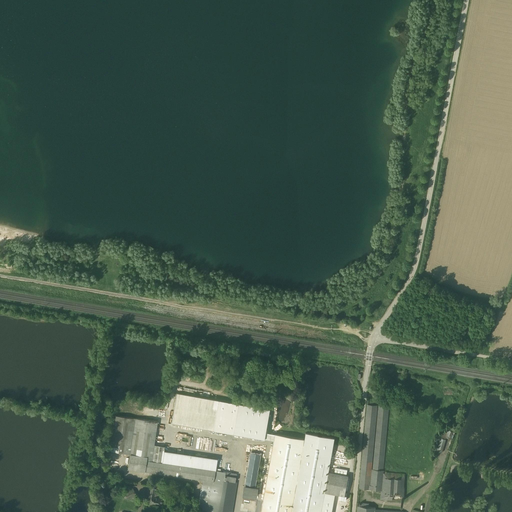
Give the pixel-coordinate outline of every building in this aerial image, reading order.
[(238,404),(177,393),(172,422),(233,433),(238,404)] [(269,409),(238,404),(233,433),(264,439),(265,432),(266,428),(266,427),(269,409)] [(368,404),(360,489),(371,490),(379,405),(368,404)] [(379,405),(371,490),(381,491),(383,472),(389,406),(379,405)] [(131,454),(129,469),(159,473),(203,480),(201,495),(199,507),(202,508),(201,511),(233,511),(238,483),(235,482),(236,474),(228,472),(223,472),(215,471),(215,470),(217,459),(164,451),(165,447),(154,445),(158,421),(113,415),(108,451),(131,454)] [(275,434),(265,432),(264,439),(274,441),(275,434)] [(335,438),(306,433),(304,439),(290,511),(320,511),(325,492),(335,438)] [(290,511),(304,439),(275,434),(274,441),(260,511),(290,511)] [(260,454),(251,453),(245,487),(244,487),(243,496),(255,497),(257,489),(254,488),(260,454)] [(349,476),(329,472),(325,492),(335,494),(340,495),(345,496),(349,476)] [(381,497),(401,499),(401,498),(402,497),(403,497),(404,498),(404,495),(405,487),(404,487),(405,474),(383,472),(381,491),(381,493),(381,497)] [(146,495),(149,496),(147,506),(156,507),(156,505),(162,506),(163,503),(166,504),(167,499),(164,498),(157,496),(157,493),(155,493),(157,482),(152,481),(151,488),(148,487),(146,495)] [(124,493),(127,499),(136,495),(133,489),(124,493)] [(325,492),(320,511),(331,511),(335,494),(325,492)] [(429,494),(424,511),(419,511),(413,510),(412,511),(429,511),(434,495),(432,494),(433,493),(430,493),(430,494),(429,494)] [(369,504),(361,503),(361,506),(358,506),(357,511),(368,511),(369,507),(369,504)]
